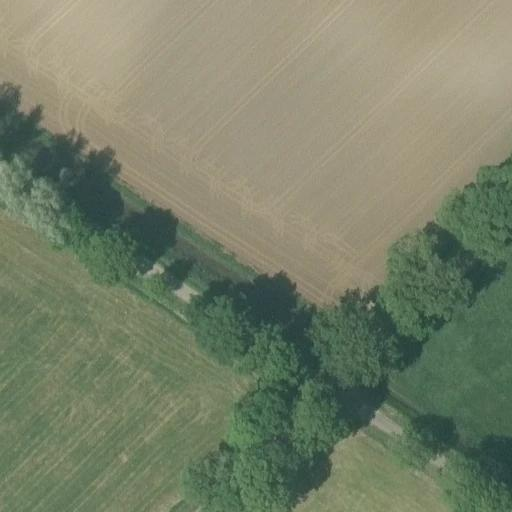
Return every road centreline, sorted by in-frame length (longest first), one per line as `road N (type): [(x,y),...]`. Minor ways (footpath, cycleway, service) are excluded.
road 1 (unclassified): [(332,393),(0,175)]
road 2 (unclassified): [(332,393),(511,218)]
road 3 (unclassified): [(510,511),(332,393)]
road 4 (unclassified): [(206,511),(332,393)]
